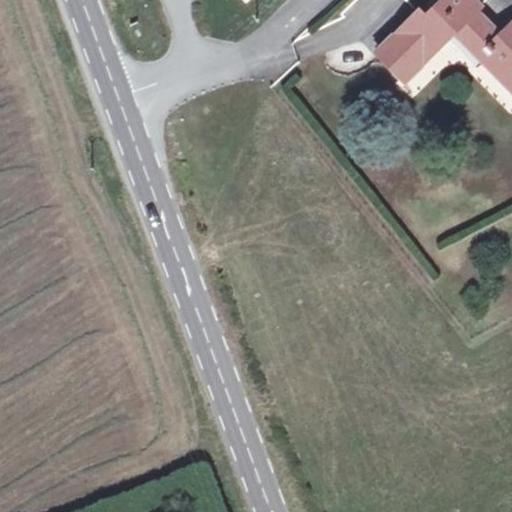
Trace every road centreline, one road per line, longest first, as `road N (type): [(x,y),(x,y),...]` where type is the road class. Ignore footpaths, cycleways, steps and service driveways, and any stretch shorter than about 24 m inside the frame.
road 1 (secondary): [(118,97),(270,511)]
road 2 (unclassified): [(118,97),(247,55),(311,0)]
